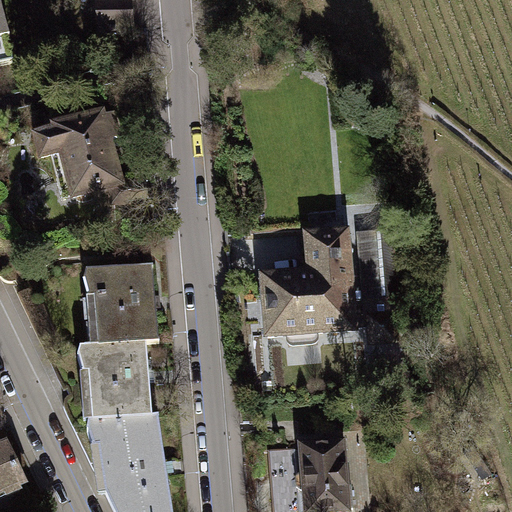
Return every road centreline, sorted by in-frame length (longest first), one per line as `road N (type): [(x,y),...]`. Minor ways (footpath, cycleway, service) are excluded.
road 1 (residential): [(213,511),(179,0)]
road 2 (residential): [(76,511),(0,352)]
